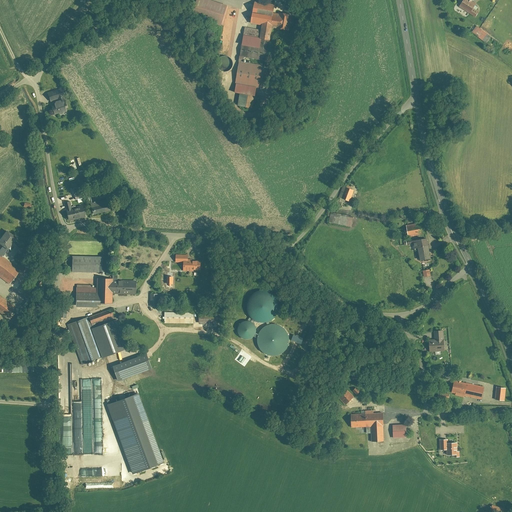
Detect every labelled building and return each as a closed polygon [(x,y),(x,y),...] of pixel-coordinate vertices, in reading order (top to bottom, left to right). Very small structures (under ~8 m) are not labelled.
[(199,0),(196,14),(223,21),(227,4),(210,0),(199,0)] [(470,0),(463,0),(460,6),(475,16),(478,12),(473,8),(476,4),(470,0)] [(264,24),(262,38),(272,39),(274,26),(280,27),(280,29),(290,31),(293,13),(283,12),(283,16),(276,15),(278,4),(256,1),(253,22),(264,24)] [(486,33),(477,26),(472,32),(482,39),(486,33)] [(246,27),(245,34),(260,36),(262,29),(246,27)] [(486,33),(482,39),(486,43),(491,36),(486,33)] [(244,45),(260,48),(262,39),(245,36),(244,45)] [(260,48),(244,45),(241,57),(268,62),(270,50),(260,48)] [(229,56),(222,56),(221,66),(228,67),(229,56)] [(238,83),(259,87),(262,66),(241,62),(238,83)] [(259,87),(238,83),(236,93),(257,97),(259,87)] [(63,96),(65,95),(63,89),(48,93),(51,101),(58,99),(58,97),(63,96)] [(252,96),(243,95),(241,107),(249,109),(252,96)] [(55,114),(66,111),(64,106),(66,105),(63,96),(58,97),(58,99),(59,101),(56,102),(55,104),(55,105),(52,106),(55,114)] [(73,188),(78,203),(83,201),(82,197),(84,197),(80,186),(73,188)] [(353,190),(346,187),(342,198),(349,200),(353,190)] [(105,201),(91,204),(93,214),(105,211),(112,210),(109,199),(104,200),(105,201)] [(85,216),(83,206),(72,209),(70,201),(65,202),(69,220),(85,216)] [(353,217),(331,213),(329,223),(351,227),(353,217)] [(423,222),(406,226),(408,237),(425,233),(423,222)] [(0,241),(0,242),(10,250),(18,238),(8,231),(0,241)] [(431,259),(428,238),(413,241),(415,251),(419,250),(421,261),(431,259)] [(0,276),(9,284),(20,270),(2,256),(1,258),(0,256),(0,276)] [(74,272),(105,272),(105,256),(74,256),(74,272)] [(193,269),(200,269),(200,261),(192,261),(192,260),(184,259),(184,271),(193,271),(193,269)] [(113,294),(134,294),(135,281),(99,280),(98,293),(75,293),(74,304),(113,305),(113,294)] [(277,312),(278,306),(278,301),(275,296),(271,292),(266,290),(261,289),(256,291),(251,294),(248,299),(246,304),(247,310),(249,314),(252,318),(256,320),(261,321),(266,321),(270,319),(274,316),(277,312)] [(0,311),(7,316),(14,306),(0,295),(0,311)] [(194,324),(194,313),(166,313),(166,324),(194,324)] [(200,315),(200,323),(214,323),(213,319),(210,319),(210,314),(200,315)] [(126,348),(116,321),(92,330),(88,319),(72,325),(86,363),(126,348)] [(256,331),(256,328),(255,325),(253,322),(250,321),(247,320),(244,321),(241,322),(239,325),(237,328),(237,331),(238,334),(240,336),(242,338),(245,339),(248,339),(251,338),(253,336),(255,334),(256,331)] [(287,345),(288,339),(287,334),(285,329),(281,326),(276,324),(270,323),(265,325),(261,328),(258,333),(257,338),(257,344),(259,348),(263,352),(267,354),(272,355),(277,354),(281,352),(285,349),(287,345)] [(429,340),(430,351),(445,350),(443,330),(434,331),(435,339),(429,340)] [(295,335),(293,341),(304,343),(305,337),(295,335)] [(147,355),(114,367),(119,381),(152,369),(147,355)] [(453,393),(481,399),(484,387),(455,381),(453,393)] [(506,388),(496,387),(495,399),(505,401),(506,388)] [(354,396),(346,389),(338,397),(346,405),(354,396)] [(115,401),(135,396),(133,391),(124,393),(125,395),(120,397),(119,395),(114,397),(115,401)] [(450,394),(439,393),(438,399),(449,401),(450,394)] [(109,406),(134,473),(163,463),(139,395),(109,406)] [(365,414),(352,414),(353,427),(371,426),(372,441),(383,440),(382,413),(373,413),(365,414)] [(405,425),(393,425),(394,438),(406,438),(405,425)] [(457,442),(448,442),(448,449),(448,454),(456,454),(456,457),(460,457),(459,451),(457,451),(457,442)]
